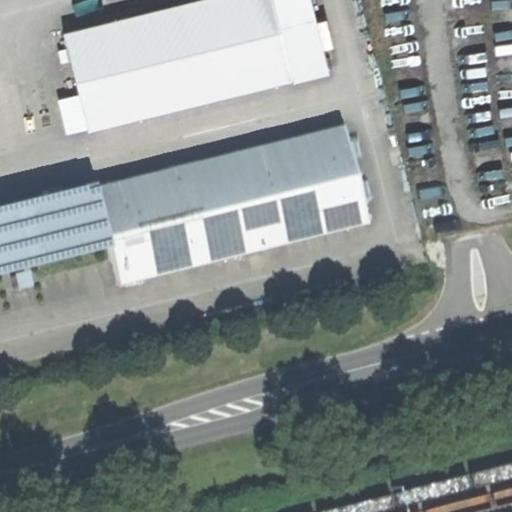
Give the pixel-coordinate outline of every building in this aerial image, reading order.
[(271,0),(184,0),(62,30),(87,128),(291,77),(271,0)] [(271,0),(291,77),(291,78),(326,70),(308,0),(271,0)] [(340,127),(91,189),(105,243),(115,285),(364,224),(340,127)] [(91,189),(0,211),(0,270),(8,268),(6,260),(16,257),(17,265),(105,243),(91,189)] [(21,274),(9,277),(12,289),(24,286),(21,274)]
